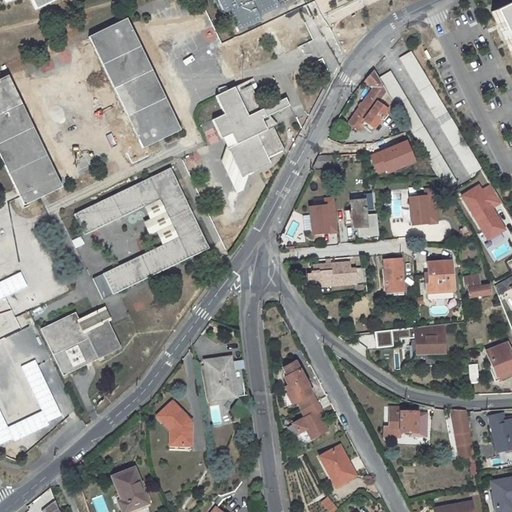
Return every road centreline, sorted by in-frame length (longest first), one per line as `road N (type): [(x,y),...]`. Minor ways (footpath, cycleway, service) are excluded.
road 1 (residential): [(249,248),(146,387),(2,511)]
road 2 (residential): [(434,0),(389,22),(354,58),(255,238)]
road 3 (residential): [(249,248),(250,328),(274,511)]
road 4 (unknown): [(378,31),(511,259)]
road 5 (residential): [(511,399),(455,401),(409,391),(295,314)]
road 6 (residential): [(295,314),(402,511)]
